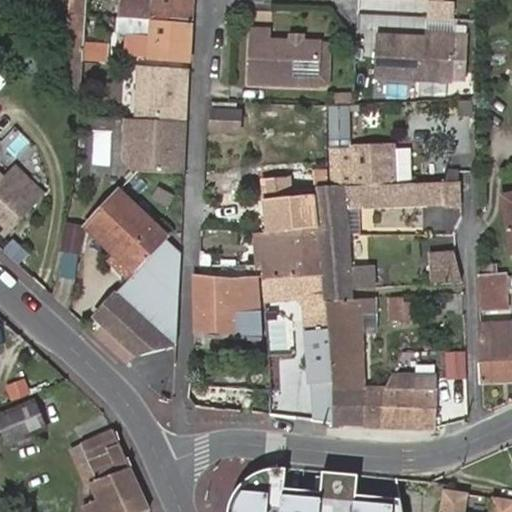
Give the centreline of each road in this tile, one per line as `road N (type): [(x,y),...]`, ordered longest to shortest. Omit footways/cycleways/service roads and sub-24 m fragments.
road 1 (residential): [(212,0),(186,273),(182,394),(192,453)]
road 2 (residential): [(192,453),(234,444),(408,459),(511,424)]
road 3 (tertiary): [(0,283),(119,393),(161,467)]
